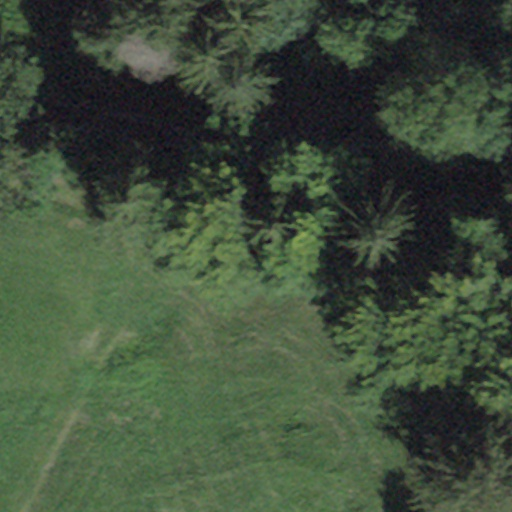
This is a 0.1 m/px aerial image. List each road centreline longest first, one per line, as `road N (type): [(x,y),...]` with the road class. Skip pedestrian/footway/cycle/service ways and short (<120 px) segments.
road 1 (track): [(0,88),(105,125),(238,146),(408,151),(511,137)]
road 2 (track): [(0,171),(108,226),(135,259),(135,283),(22,511)]
